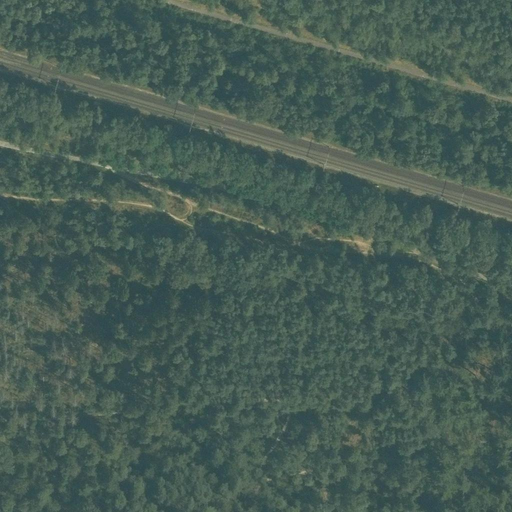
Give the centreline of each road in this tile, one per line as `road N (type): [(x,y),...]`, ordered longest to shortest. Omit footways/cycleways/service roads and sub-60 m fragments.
road 1 (track): [(511,138),(225,69),(151,83)]
road 2 (track): [(421,254),(302,244),(100,164)]
road 3 (track): [(179,220),(140,204),(0,196)]
